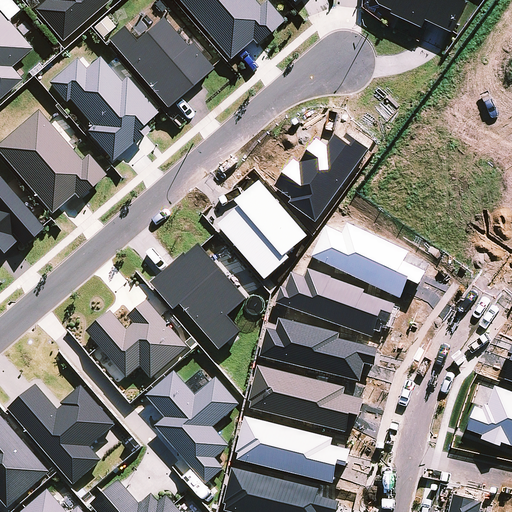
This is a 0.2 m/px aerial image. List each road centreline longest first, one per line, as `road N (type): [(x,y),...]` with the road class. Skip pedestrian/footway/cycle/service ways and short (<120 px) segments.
road 1 (residential): [(34,305),(296,79),(348,57)]
road 2 (residential): [(493,280),(443,350),(406,458)]
road 3 (residential): [(157,447),(34,305)]
